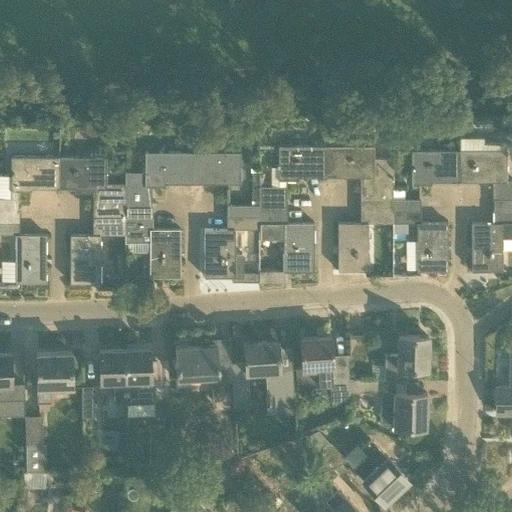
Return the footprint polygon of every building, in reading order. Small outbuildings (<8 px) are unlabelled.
[(385,113),(371,114),(372,128),(385,128),(385,113)] [(494,181),(494,210),(511,209),(511,181),(507,182),(507,144),(484,144),(484,138),(461,139),(461,151),(459,181),(459,182),(475,182),(475,179),(482,179),(482,181),(494,181)] [(305,177),(326,177),(326,146),(278,146),(278,167),(271,167),(272,186),(259,186),(259,206),(259,211),(287,211),(287,200),(286,200),(286,180),(299,180),(299,174),(305,174),(305,177)] [(361,177),(361,210),(393,210),(393,199),(393,159),(374,159),(374,146),(326,146),(326,177),(326,178),(342,178),(342,175),(349,175),(349,177),(361,177)] [(459,181),(461,151),(411,151),(411,185),(432,185),(432,179),(438,179),(438,181),(459,181)] [(171,183),(192,183),(192,152),(144,152),(144,172),(126,172),(124,218),(153,217),(153,206),(152,206),(152,187),(165,187),(165,181),(171,181),(171,183)] [(209,183),(227,183),(240,183),(240,152),(192,152),(192,183),(192,184),(209,184),(209,183)] [(0,198),(0,221),(20,222),(20,211),(19,211),(19,191),(31,191),(31,185),(37,185),(37,188),(58,188),(58,158),(11,157),(11,191),(11,199),(0,198)] [(126,183),(107,183),(107,158),(58,158),(58,188),(58,189),(75,189),(75,188),(89,188),(89,193),(93,193),(93,223),(125,223),(124,218),(126,172),(126,183)] [(421,200),(420,199),(393,199),(393,210),(421,210),(421,200)] [(259,217),(259,211),(259,206),(227,206),(227,217),(259,217)] [(502,223),(511,223),(511,209),(494,210),(494,223),(472,223),(472,248),(474,248),(474,254),(472,255),(472,271),(502,271),(502,239),(502,223)] [(340,255),(338,255),(338,271),(369,271),(369,223),(393,223),(393,210),(361,210),(361,223),(338,223),(338,248),(340,248),(340,255)] [(421,210),(393,210),(393,223),(393,233),(408,233),(408,223),(417,223),(417,271),(448,271),(448,255),(445,255),(445,248),(448,248),(447,223),(421,223),(421,210)] [(259,211),(259,217),(259,230),(259,240),(283,240),(283,271),(314,271),(314,255),(312,255),(312,249),(314,249),(314,223),(287,223),(287,211),(259,211)] [(124,218),(125,223),(125,235),(125,243),(150,243),(150,277),(180,277),(180,261),(178,261),(178,255),(180,255),(181,229),(153,229),(153,217),(124,218)] [(235,230),(259,230),(259,217),(227,217),(227,229),(204,229),(204,255),(207,255),(207,261),(204,261),(204,277),(235,277),(235,230)] [(0,221),(0,234),(16,235),(20,235),(20,222),(0,221)] [(125,223),(93,223),(93,235),(70,235),(70,260),(73,260),(73,267),(70,267),(70,283),(101,283),(101,235),(125,235),(125,223)] [(511,238),(511,223),(502,223),(502,239),(511,238)] [(20,235),(16,235),(16,283),(46,283),(46,266),(44,266),(44,260),(46,260),(46,235),(20,235)] [(258,268),(241,268),(241,280),(258,280),(258,268)] [(365,335),(349,335),(349,359),(366,359),(365,335)] [(398,336),(398,355),(386,354),(385,380),(407,381),(407,368),(427,369),(428,337),(398,336)] [(348,401),(349,392),(349,379),(349,365),(333,366),(331,337),(300,339),(302,368),(297,368),(297,386),(319,384),(319,387),(332,386),(333,402),(348,401)] [(295,413),(292,370),(280,370),(278,341),(244,343),(246,373),(266,372),(268,394),(275,393),(276,414),(295,413)] [(229,409),(228,382),(233,381),(232,362),(219,363),(218,345),(175,348),(177,379),(211,377),(213,410),(229,409)] [(128,417),(155,416),(170,415),(169,384),(151,385),(150,349),(125,350),(126,404),(127,404),(128,417)] [(115,404),(126,404),(125,350),(99,351),(100,382),(114,382),(115,404)] [(38,403),(41,403),(51,402),(50,387),(73,387),(72,352),(37,353),(38,403)] [(0,385),(12,385),(11,353),(10,353),(10,354),(0,354),(0,385)] [(511,362),(511,388),(497,388),(496,414),(511,413),(511,362)] [(381,426),(393,427),(426,427),(427,394),(388,393),(388,380),(349,379),(349,392),(382,393),(381,426)] [(0,399),(24,399),(24,385),(12,385),(0,385),(0,399)] [(82,386),(82,387),(82,417),(94,417),(94,386),(82,386)] [(27,446),(44,446),(43,417),(26,417),(27,446)] [(408,479),(371,440),(361,449),(367,456),(353,469),(384,502),(408,479)] [(217,452),(224,461),(235,453),(227,443),(217,452)] [(341,475),(350,465),(332,446),(323,454),(340,473),(341,475)] [(330,483),(340,473),(323,454),(312,464),(330,483)] [(333,508),(328,511),(358,511),(336,489),(324,500),(333,508)] [(177,511),(208,511),(190,493),(174,508),(177,511)] [(291,511),(284,504),(284,505),(277,497),(268,505),(274,511),(291,511)]
